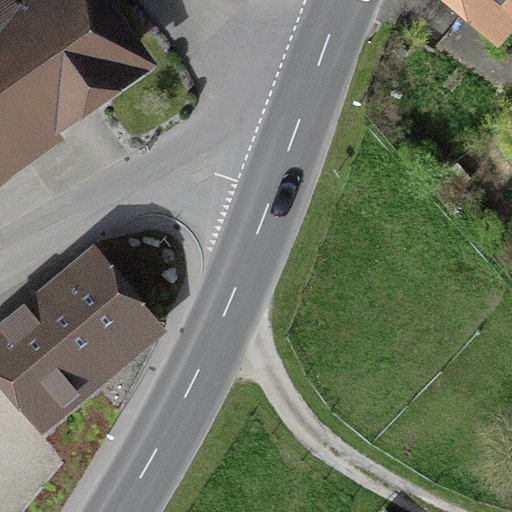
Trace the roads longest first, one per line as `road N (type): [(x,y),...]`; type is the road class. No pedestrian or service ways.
road 1 (secondary): [(119,511),(224,312),(273,190)]
road 2 (residential): [(0,270),(179,167),(273,190)]
road 3 (track): [(224,312),(319,457),(423,511)]
road 4 (secondary): [(273,190),(350,0)]
road 5 (track): [(179,167),(270,0)]
